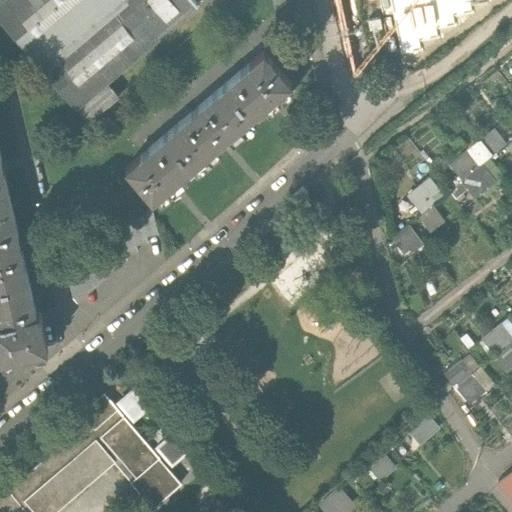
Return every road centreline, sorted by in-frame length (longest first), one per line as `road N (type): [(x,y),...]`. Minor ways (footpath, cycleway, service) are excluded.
road 1 (residential): [(368,116),(0,434)]
road 2 (residential): [(368,116),(345,80),(328,0)]
